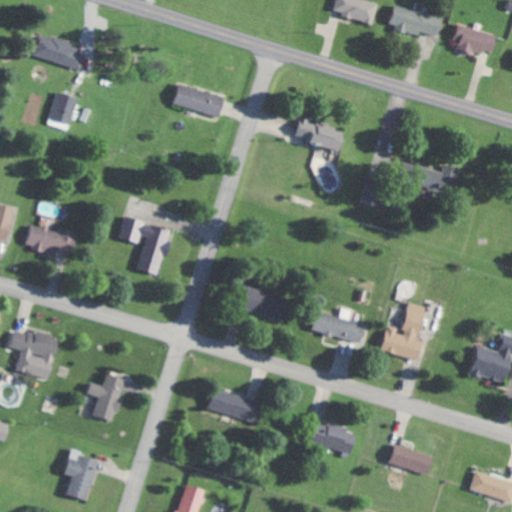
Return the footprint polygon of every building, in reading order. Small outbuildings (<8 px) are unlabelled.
[(340,0),(337,12),(377,23),(382,4),(369,0),(340,0)] [(432,5),(419,2),(417,10),(399,5),(393,25),(440,37),(445,17),(430,13),(432,5)] [(501,36),(464,24),(456,47),(475,53),(476,51),(485,54),(487,49),(496,52),(501,36)] [(36,56),(84,69),(88,55),(80,52),(82,46),(42,35),(36,56)] [(230,97),(183,84),(177,104),(224,117),(230,97)] [(50,124),(71,131),(81,99),(60,92),(50,124)] [(350,129),(303,118),(298,139),(345,150),(350,129)] [(426,178),(427,167),(411,165),(409,175),(426,178)] [(383,208),(388,189),(369,185),(365,204),(383,208)] [(0,239),(11,242),(17,208),(0,204),(0,239)] [(141,269),(161,275),(166,257),(169,258),(176,230),(127,217),(122,238),(142,243),(144,235),(149,237),(141,269)] [(76,257),(81,233),(62,229),(62,231),(32,224),(28,246),(76,257)] [(285,321),(292,298),(243,284),(238,299),(247,301),(245,309),(285,321)] [(428,306),(411,303),(405,334),(399,333),(399,328),(390,326),(385,352),(421,359),(425,341),(422,340),(428,306)] [(316,331),(364,345),(370,326),(349,320),(352,310),(346,308),(344,317),(321,311),(316,331)] [(24,350),(19,371),(54,379),(64,339),(17,328),(12,347),(24,350)] [(511,363),(511,335),(504,334),(499,351),(478,345),(470,373),(507,383),(511,363)] [(97,416),(119,421),(128,379),(110,375),(107,385),(94,383),(92,394),(102,397),(97,416)] [(255,421),(260,400),(217,389),(211,409),(255,421)] [(0,438),(8,440),(12,423),(0,420),(0,438)] [(354,455),(359,436),(350,434),(352,430),(323,421),(316,443),(354,455)] [(431,475),(437,457),(398,444),(392,463),(431,475)] [(71,494),(92,499),(102,458),(84,454),(86,450),(76,447),(70,473),(75,474),(71,494)] [(511,481),(477,471),(471,490),(511,501),(511,481)] [(179,511),(200,511),(207,488),(188,482),(179,511)]
